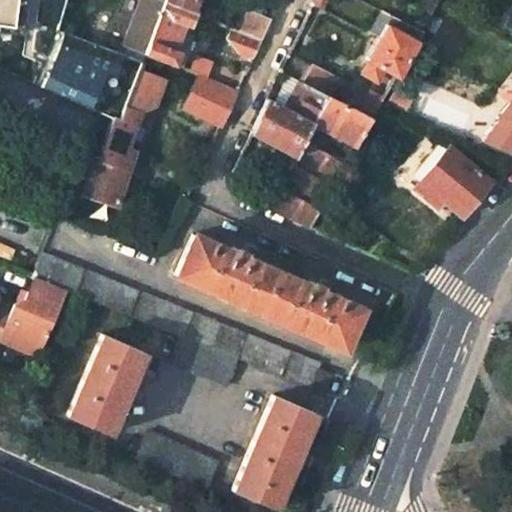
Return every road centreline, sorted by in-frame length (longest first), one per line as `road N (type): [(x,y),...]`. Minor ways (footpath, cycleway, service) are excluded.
road 1 (tertiary): [(511,213),(451,285),(362,511)]
road 2 (secondary): [(119,511),(0,459)]
